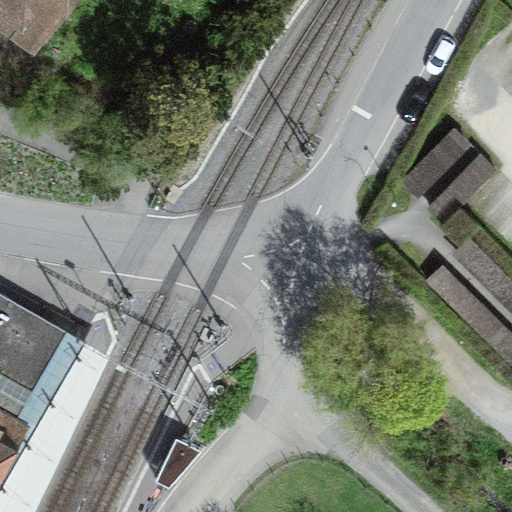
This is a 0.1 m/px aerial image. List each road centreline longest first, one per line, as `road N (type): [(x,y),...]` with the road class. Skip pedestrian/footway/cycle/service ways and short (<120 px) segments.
road 1 (residential): [(0,221),(294,265),(437,0)]
road 2 (track): [(511,420),(351,268),(294,265)]
